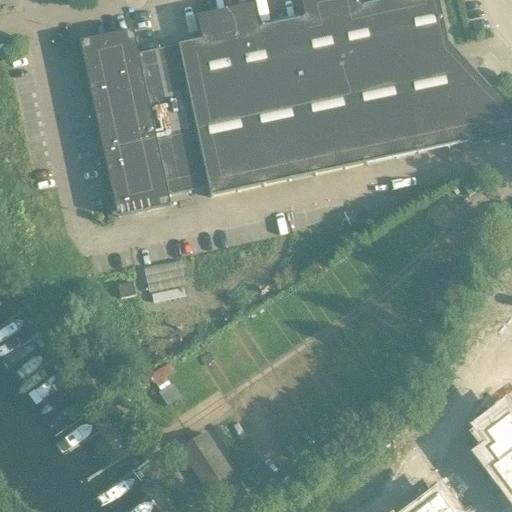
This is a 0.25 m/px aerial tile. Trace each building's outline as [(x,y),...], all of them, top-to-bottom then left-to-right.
[(511,136),(511,111),(493,90),(492,91),(485,84),(451,46),(449,44),(439,0),(398,0),(388,2),(364,8),(362,0),(301,0),(305,20),(261,29),(256,6),(198,18),(198,19),(203,42),(139,55),(134,32),(81,43),(81,44),(118,218),(118,219),(171,208),(171,207),(170,199),(209,190),(211,199),(471,144),(471,145),(511,136)] [(181,262),(143,270),(148,293),(185,285),(181,262)] [(136,297),(133,284),(118,287),(121,300),(136,297)] [(511,417),(487,436),(500,454),(488,464),(498,478),(511,468),(511,417)] [(180,451),(218,511),(238,511),(249,505),(204,436),(180,451)] [(511,468),(498,478),(511,496),(511,468)] [(451,490),(441,497),(446,503),(452,511),(454,511),(463,506),(451,490)] [(452,511),(446,503),(434,511),(452,511)]
